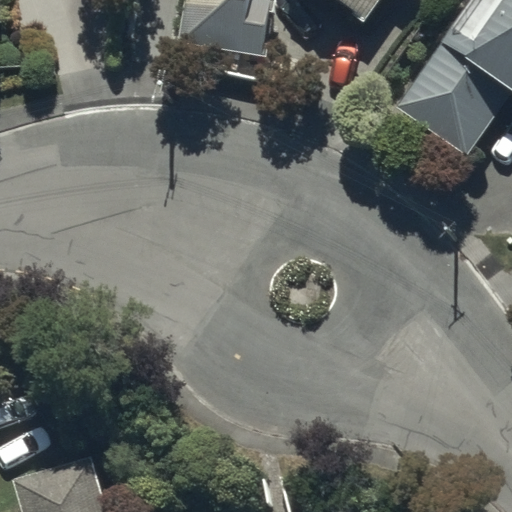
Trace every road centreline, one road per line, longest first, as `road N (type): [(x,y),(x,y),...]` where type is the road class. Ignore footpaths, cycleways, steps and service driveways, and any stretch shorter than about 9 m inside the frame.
road 1 (residential): [(86,200),(258,205),(391,269),(511,405)]
road 2 (residential): [(511,437),(237,332),(86,200)]
